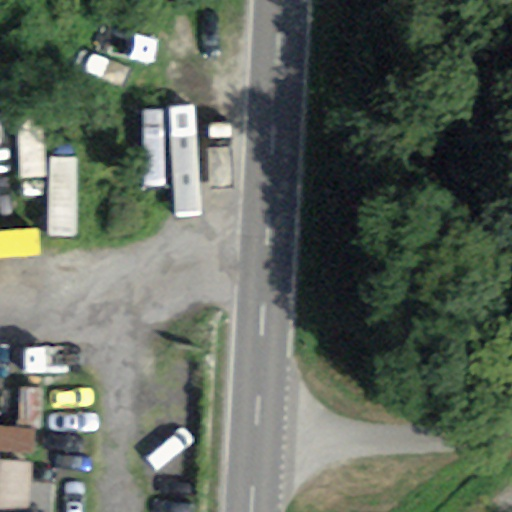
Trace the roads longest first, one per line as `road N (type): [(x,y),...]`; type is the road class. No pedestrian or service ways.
road 1 (secondary): [(256,446),(280,0)]
road 2 (unclassified): [(256,446),(511,436)]
